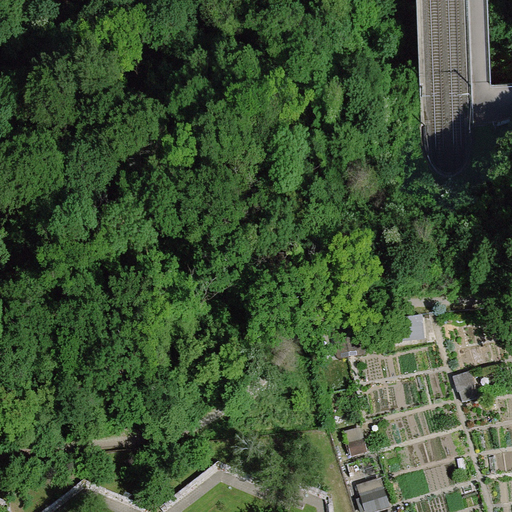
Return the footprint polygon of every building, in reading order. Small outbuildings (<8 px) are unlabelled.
[(428,318),(419,320),(423,334),(431,332),(428,318)] [(335,334),(337,346),(363,342),(361,329),(335,334)] [(465,373),(454,378),(458,390),(470,386),(465,373)] [(350,446),(353,456),(367,452),(364,442),(350,446)] [(377,511),(389,508),(384,493),(363,500),(367,511),(377,511)]
